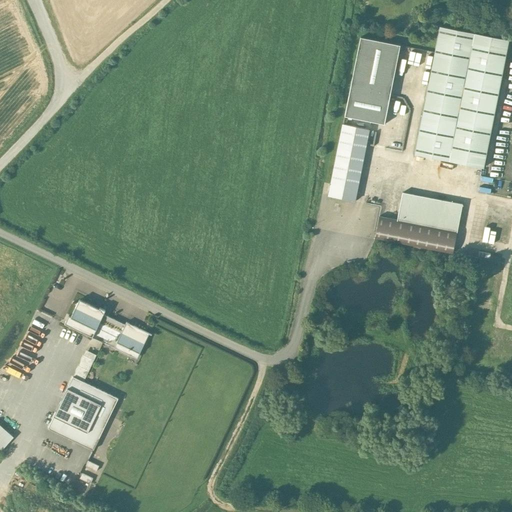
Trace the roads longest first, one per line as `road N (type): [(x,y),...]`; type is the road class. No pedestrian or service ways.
road 1 (track): [(260,357),(263,372),(211,496),(273,511)]
road 2 (unclassified): [(0,165),(74,88),(37,0)]
road 3 (track): [(74,88),(171,0)]
